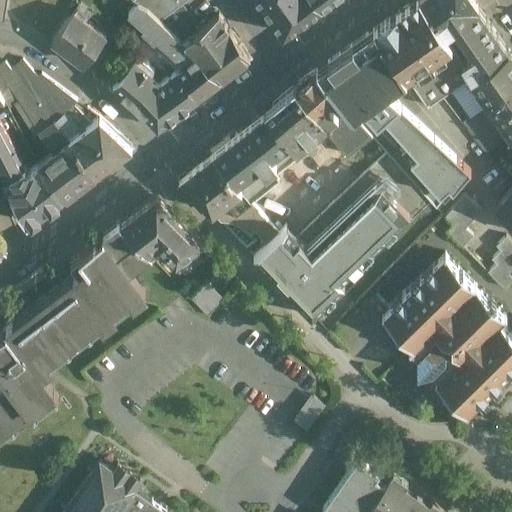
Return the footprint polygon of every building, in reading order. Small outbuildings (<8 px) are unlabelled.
[(220,80),(184,40),(161,18),(148,6),(138,0),(128,11),(145,26),(142,28),(155,39),(157,37),(184,62),(177,69),(198,97),(220,80)] [(136,0),(138,0),(148,6),(161,18),(181,3),(184,0),(136,0)] [(258,0),(283,33),(322,5),(318,0),(258,0)] [(444,31),(420,0),(413,0),(374,28),(406,75),(427,106),(443,95),(471,75),(462,60),(444,31)] [(473,0),(420,0),(444,31),(458,21),(477,49),(462,60),(471,75),(508,49),(473,0)] [(200,28),(181,3),(161,18),(184,40),(200,28)] [(51,39),(85,64),(106,34),(73,10),(51,39)] [(220,80),(246,60),(247,53),(218,13),(200,28),(184,40),(220,80)] [(374,28),(315,69),(371,133),(386,150),(430,200),(435,205),(470,165),(388,87),(406,75),(374,28)] [(511,55),(508,49),(471,75),(489,100),(462,122),(486,152),(511,134),(511,55)] [(112,84),(134,103),(158,84),(149,76),(152,73),(138,60),(141,56),(137,53),(112,84)] [(5,61),(0,65),(0,89),(1,93),(10,85),(20,101),(39,129),(53,118),(70,137),(99,116),(42,72),(37,75),(23,58),(11,68),(5,61)] [(158,84),(134,103),(158,127),(198,97),(177,69),(158,84)] [(315,69),(295,86),(327,122),(334,130),(330,133),(348,153),(371,133),(315,69)] [(264,111),(295,150),(327,122),(295,86),(264,111)] [(264,111),(239,131),(273,172),(297,152),(295,150),(264,111)] [(28,170),(0,116),(0,172),(27,223),(31,219),(32,222),(42,215),(40,213),(50,206),(51,208),(60,201),(59,199),(62,196),(39,162),(28,170)] [(95,172),(132,146),(99,116),(70,137),(95,172)] [(95,172),(70,137),(53,118),(39,129),(55,150),(39,162),(62,196),(95,172)] [(212,152),(252,200),(278,179),(273,172),(239,131),(212,152)] [(286,222),(279,230),(253,254),(312,316),(430,200),(386,150),(299,235),(286,222)] [(265,243),(279,230),(252,200),(212,152),(179,177),(212,212),(220,220),(221,220),(222,220),(220,218),(223,218),(226,218),(229,219),(234,220),(238,222),(243,225),(247,229),(251,233),(254,229),(265,243)] [(472,183),(445,215),(453,221),(446,230),(463,245),(474,232),(466,225),(489,198),(472,183)] [(511,217),(511,185),(497,204),(511,217)] [(212,250),(155,194),(119,222),(148,252),(158,244),(185,272),(212,250)] [(148,252),(119,222),(79,253),(80,255),(74,260),(82,270),(0,332),(0,369),(1,370),(0,370),(0,430),(8,424),(13,431),(14,430),(15,429),(11,423),(31,408),(35,414),(37,413),(37,412),(32,406),(52,391),(57,398),(59,396),(39,371),(49,364),(45,358),(64,343),(68,349),(70,348),(66,342),(86,327),(90,333),(91,332),(87,326),(99,317),(103,323),(114,315),(109,309),(129,294),(134,300),(145,291),(128,269),(148,252)] [(511,240),(506,234),(497,243),(501,247),(492,257),(497,261),(487,271),(503,287),(511,278),(511,275),(508,272),(511,268),(511,240)] [(445,253),(382,315),(411,345),(408,348),(416,357),(416,372),(431,372),(438,378),(436,380),(466,412),(511,367),(511,333),(499,322),(506,315),(445,253)] [(206,313),(224,296),(208,279),(190,295),(206,313)] [(311,392),(293,417),(307,427),(325,402),(311,392)] [(359,511),(360,511),(361,511),(444,511),(447,509),(432,499),(428,504),(423,501),(425,499),(416,493),(415,495),(404,487),(408,481),(393,471),(384,483),(376,478),(379,473),(356,457),(322,506),(331,511),(179,511),(137,484),(143,476),(118,458),(113,466),(99,455),(58,511),(359,511)]
